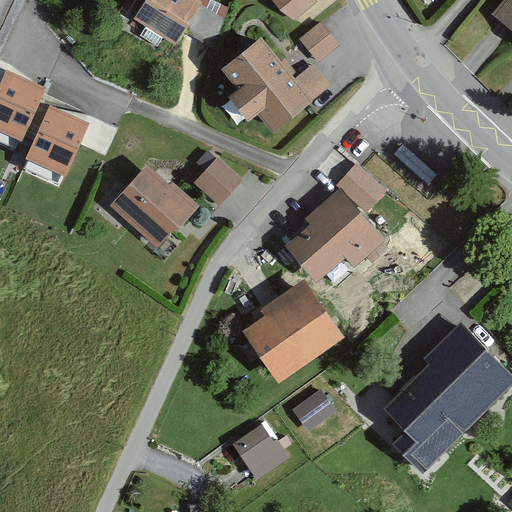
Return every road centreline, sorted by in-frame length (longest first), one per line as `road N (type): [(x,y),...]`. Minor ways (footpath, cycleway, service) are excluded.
road 1 (residential): [(421,69),(359,113),(220,260),(104,511)]
road 2 (tertiary): [(421,69),(511,159)]
